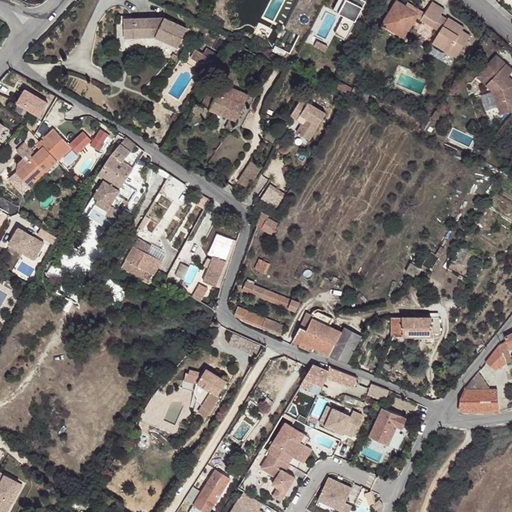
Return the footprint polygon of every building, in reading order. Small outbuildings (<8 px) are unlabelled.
[(300,0),(286,27),(300,36),(319,0),(300,0)] [(347,0),(340,0),(335,11),(340,14),(347,0)] [(347,0),(340,14),(345,16),(336,34),(347,40),(367,2),(363,0),(347,0)] [(419,14),(407,7),(399,2),(384,25),(405,38),(417,18),(419,14)] [(426,23),(437,5),(433,3),(427,13),(409,3),(407,7),(419,14),(417,18),(426,23)] [(445,10),(437,5),(426,23),(440,32),(433,44),(457,59),(471,37),(463,32),(465,28),(449,19),(447,21),(441,17),(445,10)] [(135,21),(135,40),(157,39),(178,50),(187,31),(164,20),(135,21)] [(124,41),(135,40),(135,21),(124,22),(124,41)] [(402,43),(405,38),(384,25),(381,30),(402,43)] [(329,47),(318,41),(315,46),(326,52),(329,47)] [(219,53),(208,46),(204,52),(215,59),(219,53)] [(197,68),(206,74),(215,59),(204,52),(197,47),(192,55),(202,61),(197,68)] [(511,79),(508,76),(511,71),(511,69),(496,56),(476,78),(494,93),(500,90),(504,101),(499,107),(502,116),(511,113),(511,111),(511,79)] [(354,91),(336,82),(333,86),(351,96),(354,91)] [(250,97),(224,84),(217,99),(209,95),(204,106),(212,110),(232,120),(238,122),(246,106),(250,97)] [(356,88),(354,91),(351,96),(374,107),(378,99),(356,88)] [(500,90),(494,93),(499,107),(504,101),(500,90)] [(48,103),(25,91),(18,105),(41,117),(48,103)] [(302,100),(291,117),(303,125),(296,134),(309,142),(326,115),(302,100)] [(208,118),(212,110),(204,106),(198,103),(194,111),(208,118)] [(437,119),(442,112),(438,109),(433,117),(437,119)] [(232,120),(228,127),(234,130),(238,122),(232,120)] [(274,129),(268,140),(277,146),(282,137),(277,133),(283,124),(274,120),(274,129)] [(55,128),(41,141),(45,146),(59,161),(74,148),(71,145),(55,128)] [(92,145),(99,149),(109,133),(102,129),(92,145)] [(85,132),(71,145),(74,148),(79,153),(93,140),(85,132)] [(100,177),(104,180),(121,192),(134,171),(126,164),(140,148),(130,140),(115,155),(100,177)] [(31,188),(59,161),(45,146),(42,149),(37,154),(26,142),(18,151),(25,158),(20,164),(23,167),(17,173),(31,188)] [(255,184),(265,169),(254,162),(245,176),(254,183),(255,184)] [(254,183),(245,176),(241,182),(251,188),(254,183)] [(110,220),(114,223),(127,203),(117,196),(121,192),(104,180),(93,197),(97,200),(92,209),(110,220)] [(110,220),(92,209),(87,216),(106,228),(110,220)] [(270,215),(264,212),(261,220),(267,222),(269,217),(270,215)] [(272,219),(269,217),(267,222),(265,227),(275,231),(279,222),(272,219)] [(20,228),(10,244),(35,259),(45,243),(20,228)] [(148,252),(152,245),(139,237),(138,239),(145,244),(142,249),(148,252)] [(138,239),(122,266),(146,279),(153,267),(157,270),(162,261),(158,259),(148,252),(142,249),(145,244),(138,239)] [(443,247),(438,255),(442,258),(447,250),(443,247)] [(117,262),(123,252),(115,248),(110,259),(117,262)] [(466,252),(463,258),(470,261),(472,256),(466,252)] [(222,260),(215,257),(214,261),(211,269),(207,281),(221,285),(229,262),(222,260)] [(470,261),(463,258),(460,263),(467,267),(470,261)] [(178,275),(185,278),(191,265),(182,261),(176,274),(178,275)] [(224,287),(232,263),(229,262),(221,285),(224,287)] [(270,267),(261,263),(257,273),(266,277),(270,267)] [(422,269),(411,263),(406,272),(417,278),(422,269)] [(165,290),(168,283),(172,276),(175,269),(171,267),(168,274),(160,269),(153,282),(161,286),(160,287),(165,290)] [(182,285),(185,278),(178,275),(177,277),(175,276),(173,281),(182,285)] [(202,299),(209,287),(201,283),(194,294),(202,299)] [(302,306),(248,285),(245,293),(299,314),(302,306)] [(288,328),(241,307),(237,315),(285,336),(288,328)] [(295,339),(317,352),(318,350),(330,356),(330,357),(346,365),(360,337),(344,328),(341,333),(328,327),(332,319),(317,313),(316,313),(314,317),(307,314),(295,339)] [(398,318),(398,337),(434,337),(434,334),(440,334),(440,318),(432,318),(432,314),(417,314),(417,318),(398,318)] [(216,331),(220,326),(215,322),(211,327),(216,331)] [(511,333),(505,337),(506,341),(499,345),(506,362),(507,364),(511,361),(506,351),(510,349),(511,347),(511,333)] [(506,362),(499,345),(486,362),(495,369),(506,362)] [(358,377),(331,367),(330,372),(315,365),(312,369),(302,386),(312,391),(315,384),(324,387),(328,378),(354,388),(358,377)] [(185,380),(199,384),(205,374),(192,370),(190,374),(187,373),(185,380)] [(205,374),(199,384),(213,392),(220,397),(220,396),(228,383),(208,370),(205,374)] [(489,389),(477,373),(464,390),(460,399),(458,411),(475,412),(500,412),(498,389),(489,389)] [(388,389),(374,383),(369,394),(383,400),(388,389)] [(220,397),(213,392),(200,413),(208,418),(222,397),(220,396),(220,397)] [(322,423),(328,426),(336,409),(330,406),(322,423)] [(408,419),(384,408),(377,423),(371,436),(390,445),(398,429),(398,427),(403,429),(408,419)] [(353,417),(336,409),(328,426),(345,434),(345,433),(354,437),(364,415),(355,411),(353,417)] [(274,495),(282,500),(296,477),(286,471),(291,464),(290,463),(288,462),(293,455),(294,456),(298,458),(306,444),(301,441),(306,434),(288,422),(270,451),(272,452),(263,467),(278,477),(274,483),(279,487),(274,495)] [(306,434),(301,441),(306,444),(311,437),(306,434)] [(314,448),(306,444),(298,458),(305,463),(314,448)] [(238,477),(244,468),(235,463),(234,465),(231,463),(227,470),(238,477)] [(189,511),(209,511),(230,479),(216,470),(202,492),(195,502),(189,511)] [(20,483),(0,472),(0,484),(0,485),(0,511),(8,511),(13,504),(10,502),(20,483)] [(353,489),(329,477),(319,499),(335,507),(343,511),(342,511),(350,511),(353,506),(346,504),(353,489)] [(10,502),(13,504),(23,485),(20,483),(10,502)] [(187,497),(195,502),(202,492),(193,486),(187,497)] [(246,491),(232,511),(262,511),(260,510),(265,503),(246,491)] [(332,511),(335,507),(319,499),(316,505),(330,511),(332,511)] [(373,506),(376,510),(384,505),(380,500),(373,506)]
